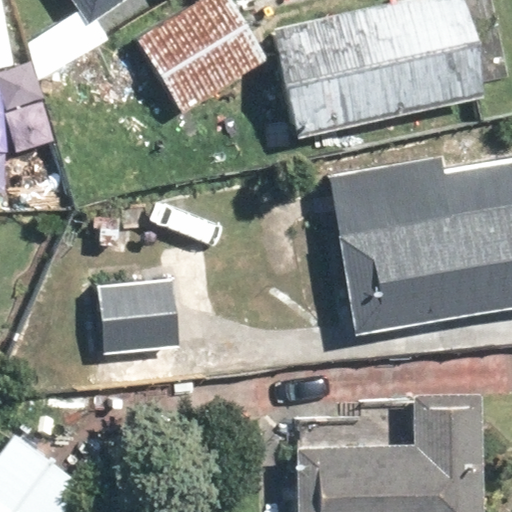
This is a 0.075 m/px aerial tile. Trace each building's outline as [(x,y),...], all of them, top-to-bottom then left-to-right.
[(60,0),(76,23),(110,0),(60,0)] [(255,60),(217,0),(189,0),(121,42),(166,115),(255,60)] [(466,97),(446,0),(393,0),(255,27),(277,135),(466,97)] [(511,205),(433,217),(425,160),(311,176),(323,265),(333,334),(511,308),(511,205)] [(157,273),(77,284),(86,354),(166,343),(157,273)] [(36,361),(57,305),(26,293),(5,349),(36,361)] [(393,446),(275,449),(276,511),(462,511),(459,396),(392,398),(393,446)] [(54,511),(73,488),(0,434),(0,511),(54,511)]
